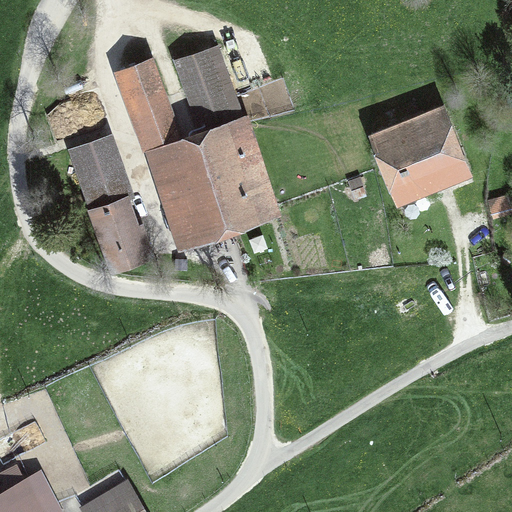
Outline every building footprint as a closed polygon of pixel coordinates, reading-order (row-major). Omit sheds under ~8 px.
[(226,52),(183,67),(205,132),(249,117),(226,52)] [(163,63),(126,78),(158,156),(195,141),(163,63)] [(385,138),(413,207),(487,177),(459,108),(385,138)] [(158,156),(192,251),(292,217),(258,120),(195,141),(158,156)] [(112,130),(67,146),(88,204),(128,190),(130,195),(135,194),(112,130)] [(128,190),(88,204),(111,266),(151,251),(130,195),(128,190)] [(511,199),(511,196),(493,201),(500,224),(511,220),(511,199)] [(0,511),(63,511),(46,478),(0,500),(0,511)] [(88,508),(90,511),(155,511),(136,479),(88,508)]
